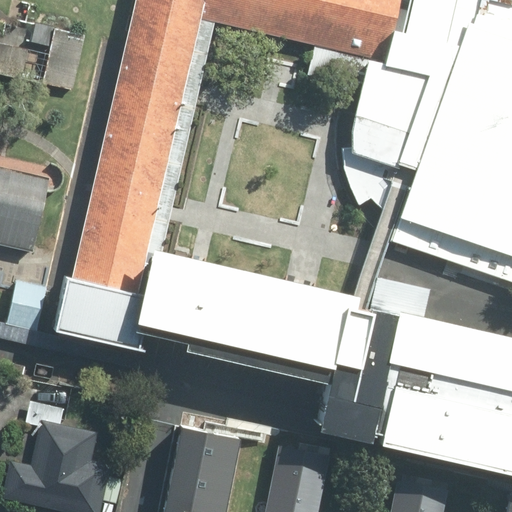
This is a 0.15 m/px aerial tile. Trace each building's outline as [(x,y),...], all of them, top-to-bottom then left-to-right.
[(131,0),(75,278),(65,278),(55,330),(144,348),(147,335),(186,343),(184,353),(334,383),(337,367),(339,364),(366,371),(382,308),(365,304),(369,288),(364,286),(164,249),(215,23),(317,48),(389,63),(402,0),(131,0)] [(384,209),(364,286),(369,288),(365,304),(382,308),(366,371),(339,364),(334,383),(324,429),(375,440),(377,433),(385,434),(383,445),(511,474),(511,319),(445,303),(452,276),(402,264),(403,261),(511,290),(511,0),(402,0),(389,63),(317,48),(312,73),(366,84),(353,147),(343,148),(346,170),(362,203),(372,198),(384,209)] [(90,33),(36,22),(31,49),(0,43),(0,76),(78,91),(90,33)] [(0,301),(7,267),(0,265),(0,247),(37,255),(53,179),(0,168),(0,301)] [(47,287),(18,280),(8,321),(37,329),(47,287)] [(99,461),(104,433),(39,421),(32,462),(10,458),(3,500),(71,511),(102,511),(111,463),(99,461)] [(170,430),(152,511),(211,511),(227,442),(170,430)] [(441,511),(446,492),(398,482),(392,511),(321,511),(332,457),(278,447),(264,511),(441,511)]
